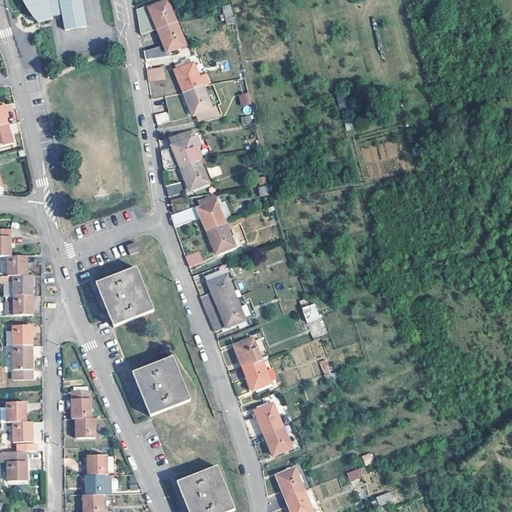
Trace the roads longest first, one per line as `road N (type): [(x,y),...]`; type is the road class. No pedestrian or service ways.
road 1 (residential): [(260,511),(162,221)]
road 2 (residential): [(162,221),(128,0)]
road 3 (residential): [(76,311),(164,511)]
road 4 (residential): [(0,5),(40,182),(33,213)]
road 5 (residential): [(56,511),(52,347),(76,311)]
